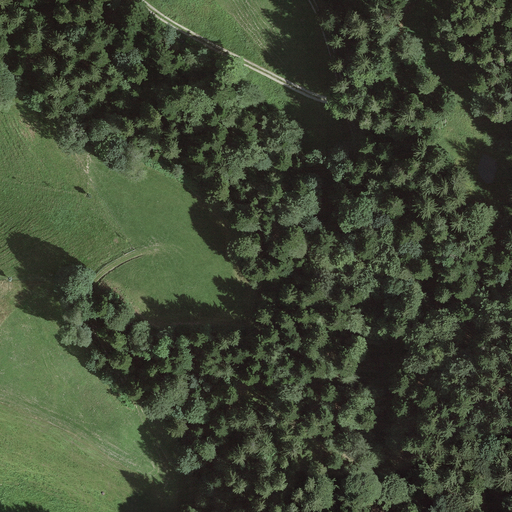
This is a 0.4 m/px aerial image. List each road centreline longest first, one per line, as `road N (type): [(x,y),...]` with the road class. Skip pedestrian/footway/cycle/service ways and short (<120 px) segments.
road 1 (track): [(311,0),(359,148),(404,217),(428,228),(511,224)]
road 2 (track): [(150,0),(209,43),(346,105)]
